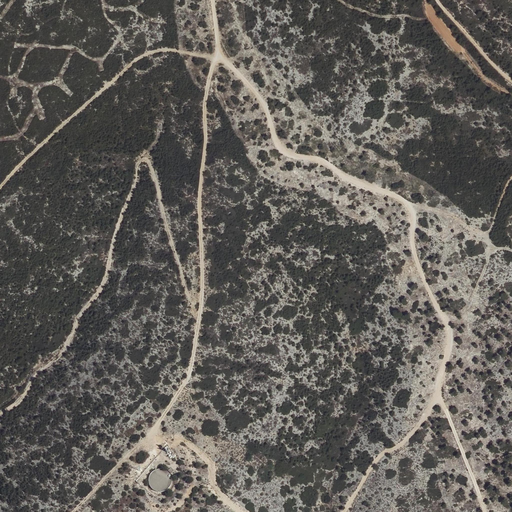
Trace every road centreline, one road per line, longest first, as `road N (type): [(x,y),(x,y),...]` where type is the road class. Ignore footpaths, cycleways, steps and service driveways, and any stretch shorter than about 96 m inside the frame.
road 1 (track): [(211,0),(217,51),(259,98),(274,150),(323,161),(346,183),(408,207),(424,290),(444,328),(437,395)]
road 2 (track): [(217,51),(204,114),(197,319),(184,372),(162,411),(69,511)]
road 3 (track): [(199,289),(183,287),(157,176),(139,159),(102,290),(68,350),(0,412)]
road 4 (track): [(217,51),(167,44),(143,52),(0,180)]
road 5 (track): [(437,395),(484,511)]
